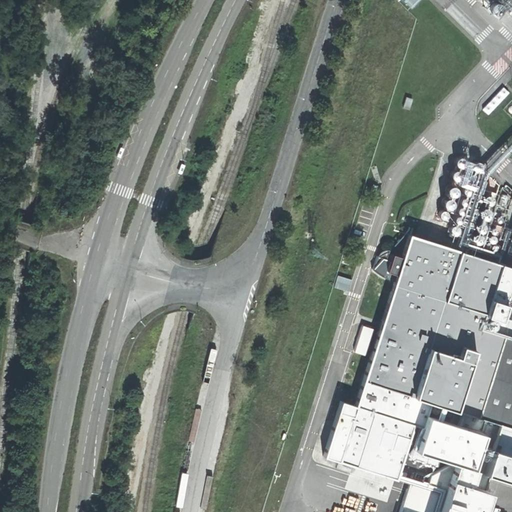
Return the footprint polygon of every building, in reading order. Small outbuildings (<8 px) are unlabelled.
[(511,0),(503,0),(511,8),(511,0)] [(405,109),(411,111),(414,100),(408,98),(405,109)] [(444,186),(445,208),(477,206),(477,196),(485,196),(483,165),(468,165),(468,185),(444,186)] [(484,313),(500,263),(409,233),(401,257),(386,252),(384,258),(389,260),(387,265),(385,270),(397,274),(354,405),(419,426),(413,447),(468,465),(484,418),(504,425),(511,427),(511,337),(494,332),(498,318),(484,313)] [(402,482),(413,447),(419,426),(354,405),(340,401),(322,457),(402,482)] [(511,427),(504,425),(488,475),(511,482),(511,427)] [(451,492),(413,481),(404,511),(489,511),(495,494),(453,482),(451,492)]
